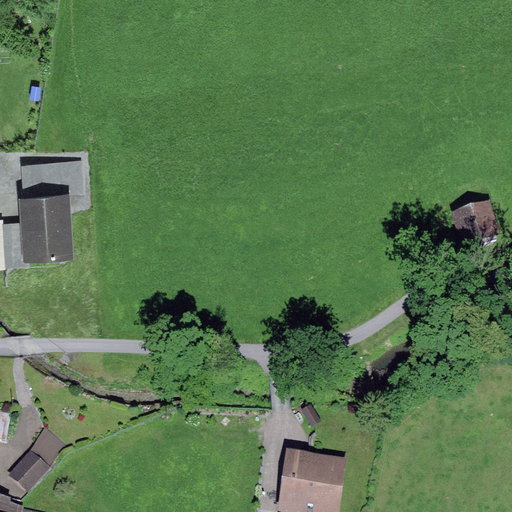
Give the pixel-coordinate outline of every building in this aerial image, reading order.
[(85,162),(22,167),(24,199),(70,196),(87,195),(85,162)] [(24,261),(75,258),(70,196),(24,199),(20,199),(21,223),(24,261)] [(498,238),(488,209),(455,221),(465,250),(498,238)] [(24,261),(21,223),(4,225),(6,269),(24,268),(24,261)] [(11,415),(0,413),(0,442),(7,444),(11,415)] [(68,448),(45,428),(31,454),(49,469),(68,448)] [(31,454),(9,481),(28,497),(50,470),(49,469),(31,454)] [(280,511),(339,511),(346,467),(287,460),(280,511)] [(0,511),(20,511),(10,510),(11,506),(0,503),(0,511)]
